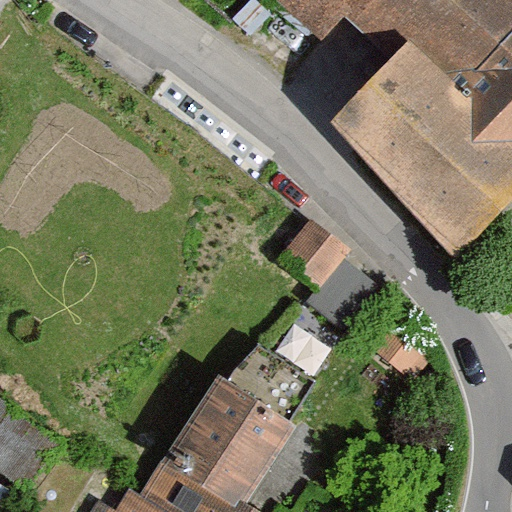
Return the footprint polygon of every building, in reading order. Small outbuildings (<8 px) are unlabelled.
[(511,0),(296,0),(333,34),(353,12),(404,57),(334,125),(462,250),(511,199),(511,0)] [(315,223),(288,258),(322,284),(344,255),(349,250),(315,223)] [(386,287),(344,255),(322,284),(310,299),(352,331),(386,287)] [(400,327),(383,347),(407,368),(424,348),(400,327)] [(302,425),(227,374),(149,502),(140,496),(130,511),(268,511),(252,501),(302,425)] [(0,396),(0,427),(13,408),(15,406),(0,396)] [(13,408),(0,427),(0,469),(29,489),(62,442),(13,408)]
